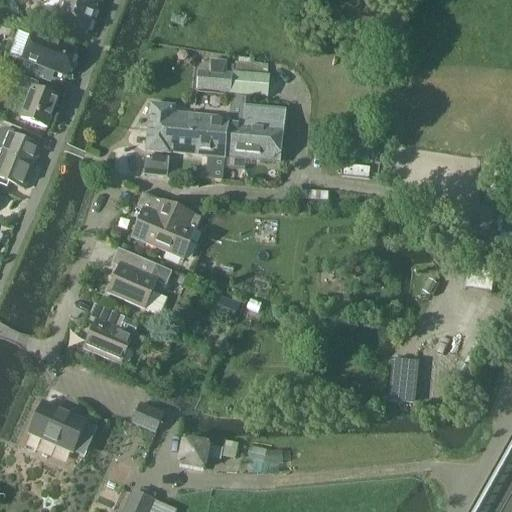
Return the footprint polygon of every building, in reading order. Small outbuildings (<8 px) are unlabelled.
[(62,0),(54,22),(87,34),(99,0),(62,0)] [(9,1),(4,13),(16,17),(18,10),(14,3),(9,1)] [(23,61),(66,77),(76,51),(33,35),(23,61)] [(198,89),(229,92),(231,75),(224,74),(226,63),(210,61),(209,73),(200,72),(198,89)] [(234,62),(230,94),(267,98),(269,76),(266,76),(267,66),(234,62)] [(21,119),(47,129),(58,99),(36,91),(39,84),(23,78),(19,88),(31,92),(21,119)] [(174,108),(151,105),(148,131),(227,139),(232,97),(229,120),(173,114),(174,108)] [(232,97),(227,139),(226,156),(279,162),(284,113),(246,109),(246,99),(232,97)] [(349,125),(344,159),(367,162),(369,155),(379,156),(381,130),(373,130),(359,127),(349,125)] [(0,148),(4,151),(35,164),(42,148),(25,141),(26,137),(14,131),(6,129),(0,131),(0,148)] [(314,129),(310,150),(322,152),(324,147),(333,148),(334,133),(314,129)] [(226,156),(227,139),(148,131),(146,151),(169,154),(169,152),(225,158),(226,156)] [(9,181),(25,188),(35,164),(4,151),(0,161),(0,185),(6,188),(9,181)] [(143,176),(167,179),(169,159),(146,156),(143,176)] [(344,165),(343,176),(368,179),(369,167),(344,165)] [(141,213),(131,237),(183,260),(192,239),(201,219),(142,194),(135,210),(141,213)] [(511,232),(511,206),(505,206),(501,231),(511,232)] [(111,264),(118,267),(106,293),(159,316),(166,299),(152,293),(158,280),(168,284),(173,271),(118,248),(111,264)] [(216,297),(209,310),(233,322),(239,307),(216,297)] [(93,323),(82,349),(121,366),(133,336),(119,330),(125,317),(94,304),(87,320),(93,323)] [(394,360),(390,403),(421,406),(424,363),(394,360)] [(87,423),(43,404),(30,433),(74,452),(87,423)] [(164,414),(141,404),(133,424),(156,434),(164,414)] [(184,437),(176,465),(205,473),(209,459),(217,461),(221,448),(184,437)] [(227,443),(223,458),(235,461),(239,445),(227,443)] [(251,448),(248,460),(270,466),(283,464),(282,452),(270,453),(251,448)] [(133,491),(123,511),(176,511),(177,511),(154,502),(157,495),(142,488),(139,494),(133,491)]
